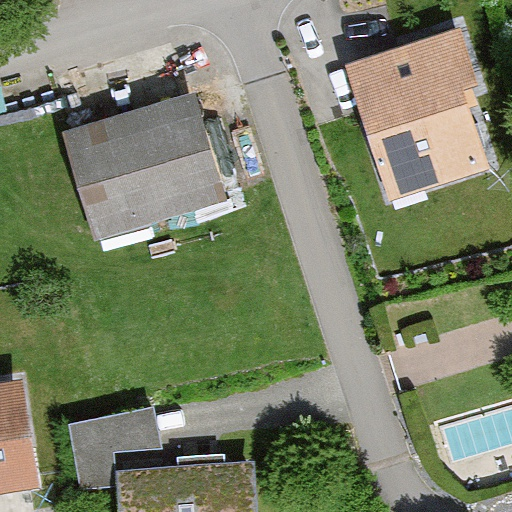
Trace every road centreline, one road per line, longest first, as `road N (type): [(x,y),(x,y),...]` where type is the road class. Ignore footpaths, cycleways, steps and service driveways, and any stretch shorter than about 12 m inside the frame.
road 1 (residential): [(249,0),(398,482),(435,511)]
road 2 (residential): [(0,50),(170,0)]
